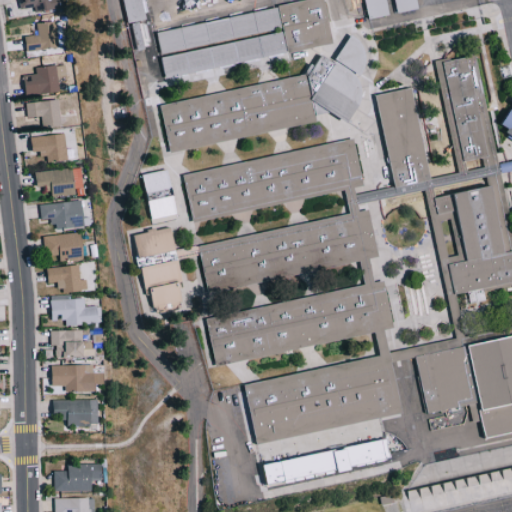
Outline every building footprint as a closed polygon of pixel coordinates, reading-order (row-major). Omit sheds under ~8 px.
[(51,8),(49,0),(17,0),(19,8),(30,7),(31,11),(51,8)] [(166,15),(165,16),(161,0),(241,0),(226,3),(166,15)] [(348,24),(345,24),(339,0),(361,0),(365,20),(348,24)] [(387,15),(383,0),(359,0),(363,19),(387,15)] [(415,8),(413,0),(392,0),(395,13),(415,8)] [(148,28),(129,29),(125,6),(143,4),(148,28)] [(227,75),(168,88),(166,80),(159,44),(158,40),(166,39),(226,26),(287,13),(325,5),(332,42),(334,51),(287,61),(227,75)] [(20,36),(22,53),(52,50),(49,21),(33,23),(35,34),(20,36)] [(366,66),(363,76),(359,83),(363,93),(362,103),(362,108),(356,110),(348,121),(346,124),(336,119),(327,117),(315,119),(317,128),(288,134),(227,146),(171,157),(167,135),(162,111),(166,110),(196,104),(227,98),(287,87),(307,83),(324,64),(334,71),(348,47),(351,42),(352,40),(354,42),(363,51),(366,66)] [(511,224),(511,228),(511,284),(471,294),(457,297),(466,339),(471,338),(511,329),(511,432),(484,438),(478,406),(477,405),(472,406),(468,407),(427,415),(425,407),(413,350),(436,346),(456,342),(444,285),(432,224),(427,201),(452,195),(448,178),(456,178),(454,163),(443,102),(437,68),(469,62),(475,61),(484,102),(498,163),(511,224)] [(57,90),(55,76),(63,75),(61,64),(33,68),(34,73),(19,75),(22,95),(57,90)] [(396,99),(409,96),(406,87),(370,95),(375,115),(398,109),(396,99)] [(409,186),(395,188),(390,164),(378,103),(377,99),(409,94),(412,94),(414,103),(428,163),(432,183),(409,186)] [(58,125),(55,99),(22,102),(24,117),(38,115),(39,127),(58,125)] [(511,135),(501,128),(511,106),(511,135)] [(36,151),(36,161),(63,160),(62,134),(26,135),(27,152),(36,151)] [(357,192),(361,217),(371,215),(373,225),(380,262),(370,264),(375,285),(375,287),(385,287),(395,333),(387,335),(389,346),(391,358),(401,407),(402,415),(351,425),(290,437),(256,444),(248,408),(244,390),(290,380),(350,367),(381,360),(378,346),(376,336),(350,341),(324,347),(289,354),(229,366),(216,369),(213,348),(209,323),(229,319),(289,306),(350,294),(366,290),(365,286),(361,266),(349,268),(289,280),(254,286),(228,291),(207,295),(205,287),(198,250),(228,244),(289,231),(320,225),(349,219),(350,219),(349,213),(345,195),(288,207),(228,219),(195,226),(192,227),(192,226),(184,180),(227,171),(259,165),(288,159),(348,146),(354,145),(359,164),(365,192),(357,192)] [(31,186),(49,185),(49,196),(70,195),(69,169),(30,170),(31,186)] [(167,218),(149,220),(142,179),(167,174),(168,173),(178,216),(167,218)] [(38,203),(39,219),(51,218),(52,228),(82,226),(81,200),(38,203)] [(167,251),(133,256),(131,235),(167,229),(170,229),(174,250),(167,251)] [(42,235),(44,260),(82,256),(80,231),(42,235)] [(168,311),(150,313),(144,287),(139,265),(168,260),(176,259),(182,286),(178,287),(182,310),(168,311)] [(48,282),(56,281),(58,292),(87,288),(86,278),(80,279),(78,263),(46,268),(48,282)] [(84,306),(84,297),(69,298),(69,295),(50,295),(51,318),(64,317),(65,325),(101,323),(101,305),(84,306)] [(50,345),(55,345),(55,357),(91,356),(90,329),(50,330),(50,345)] [(423,355),(422,345),(393,350),(394,360),(423,355)] [(93,364),(51,365),(51,385),(63,385),(64,391),(93,391),(93,364)] [(52,400),(53,419),(67,418),(67,425),(97,425),(97,399),(52,400)] [(259,464),(383,438),(387,457),(264,483),(259,464)] [(92,490),(91,481),(102,480),(101,463),(67,464),(67,470),(53,470),(53,491),(92,490)] [(94,497),(54,498),(54,511),(93,511),(93,506),(94,506),(94,497)]
